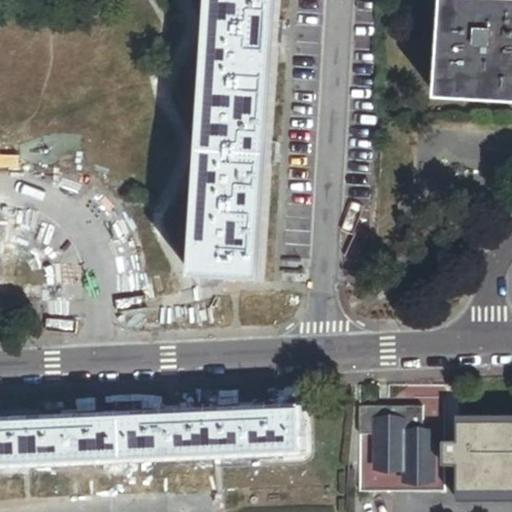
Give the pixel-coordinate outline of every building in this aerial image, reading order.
[(210,0),(196,277),(265,281),(280,0),(210,0)] [(511,1),(486,0),(442,0),(437,101),(511,104),(511,1)] [(448,420),(448,475),(461,475),(461,492),(511,491),(511,398),(461,398),(461,420),(448,420)] [(361,493),(448,492),(448,475),(448,420),(448,407),(361,407),(361,493)] [(0,465),(302,451),(301,410),(0,423),(0,465)]
